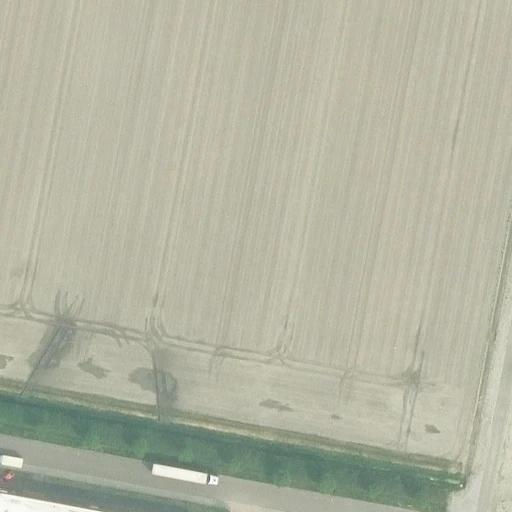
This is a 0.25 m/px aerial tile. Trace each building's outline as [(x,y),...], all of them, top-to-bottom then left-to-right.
[(30,0),(18,62),(46,66),(58,0),(30,0)] [(120,0),(100,112),(128,117),(149,0),(120,0)] [(454,0),(435,95),(461,101),(477,5),(454,0)] [(183,157),(211,163),(234,35),(205,30),(183,157)] [(98,331),(161,340),(185,201),(125,194),(98,331)] [(398,352),(393,376),(424,383),(430,361),(398,352)] [(0,397),(152,423),(157,394),(0,369),(0,397)] [(0,511),(120,511),(0,490),(0,511)]
